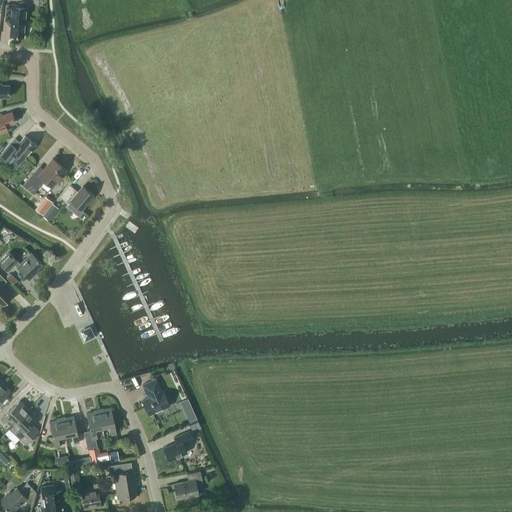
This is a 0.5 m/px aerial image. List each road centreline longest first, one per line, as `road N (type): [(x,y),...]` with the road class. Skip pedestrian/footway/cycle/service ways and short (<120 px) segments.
road 1 (residential): [(0,53),(30,61),(34,107),(94,159),(111,200),(53,288),(0,344)]
road 2 (residential): [(159,511),(142,441),(117,390),(60,393),(0,349)]
